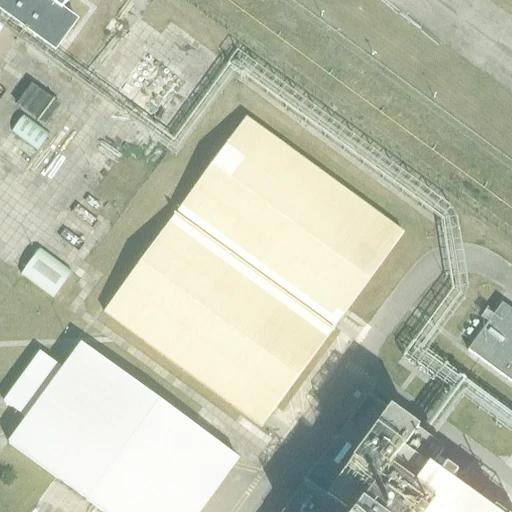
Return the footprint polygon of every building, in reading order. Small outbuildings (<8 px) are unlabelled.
[(0,0),(0,11),(55,51),(78,19),(51,0),(0,0)] [(45,127),(61,104),(32,85),(17,107),(45,127)] [(37,152),(49,134),(23,116),(11,134),(37,152)] [(173,215),(329,327),(397,232),(241,121),(173,215)] [(37,152),(11,134),(0,149),(0,153),(24,171),(37,152)] [(87,253),(106,226),(67,198),(48,225),(87,253)] [(260,424),(327,330),(171,218),(103,313),(260,424)] [(18,263),(31,243),(22,237),(9,257),(18,263)] [(20,278),(52,302),(71,275),(39,252),(20,278)] [(511,383),(511,314),(498,305),(465,350),(511,383)] [(196,511),(234,460),(78,348),(60,373),(38,356),(5,402),(28,418),(10,443),(107,511),(196,511)] [(365,394),(280,511),(475,511),(428,478),(446,452),(365,394)]
